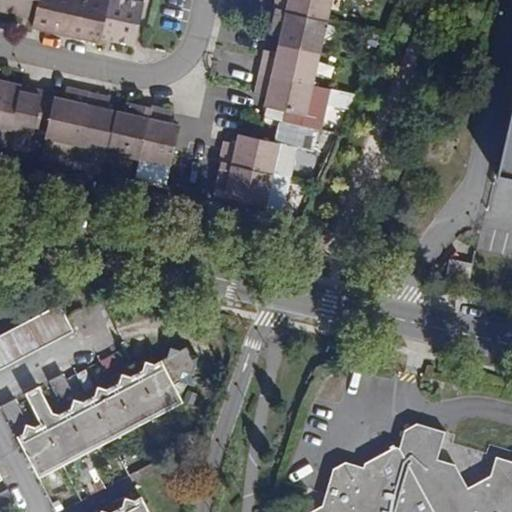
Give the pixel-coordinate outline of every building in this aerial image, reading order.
[(0,0),(0,11),(33,19),(31,28),(100,43),(101,38),(132,46),(141,4),(124,0),(108,0),(108,2),(97,0),(0,0)] [(329,0),(276,0),(269,32),(281,35),(276,54),(265,51),(255,96),(266,98),(265,108),(303,117),(329,0)] [(41,91),(0,81),(0,147),(7,149),(11,129),(32,134),(34,127),(45,130),(44,137),(169,166),(178,126),(167,124),(169,115),(126,104),(124,113),(105,109),(107,101),(63,90),(62,99),(41,94),(41,91)] [(511,102),(495,176),(511,180),(511,102)] [(277,144),(238,135),(236,145),(225,143),(215,187),(226,190),(224,199),(263,207),(277,144)] [(212,196),(224,199),(226,190),(215,187),(214,187),(212,196)] [(57,306),(46,313),(59,339),(72,332),(57,306)] [(46,313),(32,320),(46,346),(59,339),(46,313)] [(32,320),(21,325),(34,352),(46,346),(32,320)] [(9,331),(22,358),(34,352),(21,325),(9,331)] [(9,331),(0,335),(0,346),(9,365),(22,358),(9,331)] [(0,369),(9,365),(0,346),(0,369)] [(136,374),(158,416),(183,402),(174,386),(179,380),(189,383),(198,354),(190,354),(186,348),(180,351),(170,348),(168,357),(153,365),(142,361),(132,366),(136,374)] [(111,387),(133,429),(158,416),(136,374),(131,377),(119,374),(107,380),(111,387)] [(87,453),(110,441),(88,400),(82,404),(75,400),(62,375),(49,382),(65,413),(87,453)] [(110,441),(133,429),(111,387),(104,390),(94,386),(84,392),(88,400),(110,441)] [(25,394),(42,426),(62,466),(87,453),(65,413),(59,416),(51,413),(38,388),(25,394)] [(0,407),(38,479),(62,466),(42,426),(36,429),(27,425),(14,399),(0,406),(0,407)] [(445,431),(417,420),(403,427),(400,445),(395,444),(364,459),(362,466),(344,459),(332,465),(324,502),(310,510),(311,511),(511,511),(511,464),(494,457),(488,481),(469,486),(455,462),(435,454),(445,431)] [(7,489),(0,493),(0,509),(14,503),(7,489)] [(116,509),(117,511),(150,511),(142,496),(134,501),(123,496),(112,502),(116,509)]
